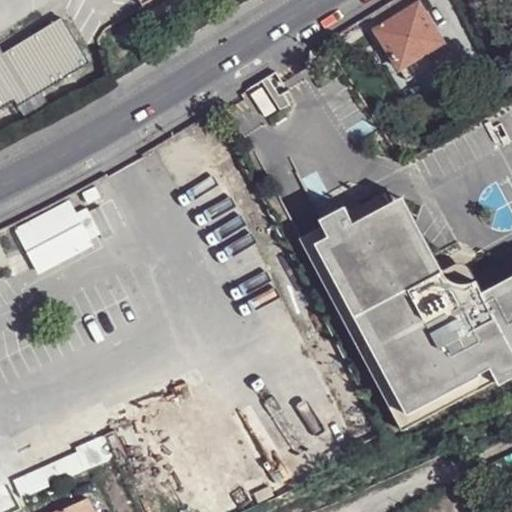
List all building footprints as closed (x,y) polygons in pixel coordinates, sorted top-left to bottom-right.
[(139,0),(145,9),(159,0),(139,0)] [(412,0),(392,0),(373,12),(382,29),(416,6),(412,0)] [(382,29),(378,31),(401,69),(424,56),(434,50),(444,45),(420,5),(416,6),(382,29)] [(0,60),(0,112),(17,102),(21,108),(91,66),(65,22),(0,60)] [(434,50),(424,56),(432,70),(443,63),(434,50)] [(262,89),(252,96),(266,118),(277,111),(262,89)] [(217,160),(170,184),(246,334),(293,311),(217,160)] [(323,227),(299,241),(402,433),(497,382),(500,386),(511,379),(511,278),(483,295),(471,272),(453,267),(442,272),(403,199),(390,206),(384,195),(348,214),(345,209),(320,222),(323,227)] [(70,203),(17,231),(40,273),(92,246),(70,203)] [(264,358),(220,379),(225,389),(213,394),(221,411),(235,404),(244,423),(242,424),(264,470),(308,449),(264,358)] [(326,365),(282,385),(321,469),(365,448),(326,365)] [(84,436),(74,441),(84,463),(94,459),(84,436)] [(102,438),(93,442),(97,450),(106,446),(102,438)] [(15,484),(21,497),(85,468),(79,455),(15,484)] [(0,502),(0,511),(15,511),(9,498),(0,502)] [(93,511),(88,499),(60,511),(93,511)]
